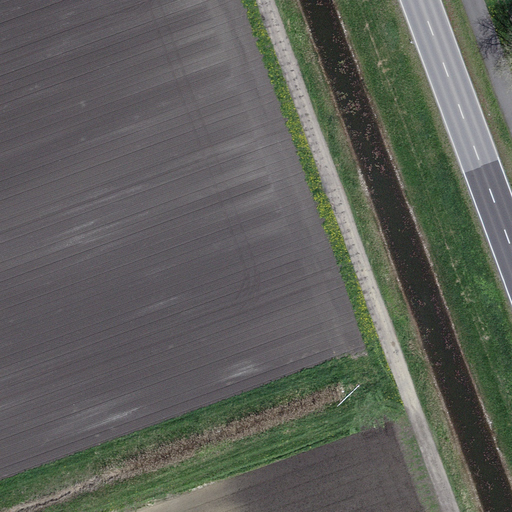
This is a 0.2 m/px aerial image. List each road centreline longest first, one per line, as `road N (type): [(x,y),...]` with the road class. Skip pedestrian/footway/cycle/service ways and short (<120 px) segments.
road 1 (track): [(449,511),(262,0)]
road 2 (primary): [(511,250),(419,0)]
